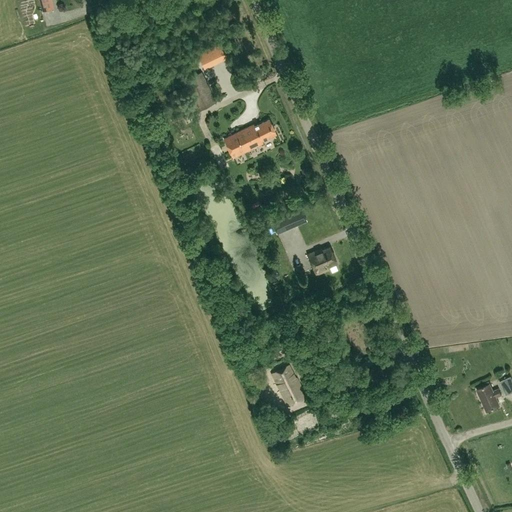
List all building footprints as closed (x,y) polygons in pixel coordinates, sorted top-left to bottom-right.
[(49,0),(38,0),(42,12),(52,9),(49,0)] [(202,72),(182,82),(196,112),(215,102),(202,72)] [(169,103),(186,95),(183,89),(166,96),(169,103)] [(178,120),(193,113),(188,103),(167,112),(171,120),(177,118),(178,120)] [(223,139),(233,158),(263,143),(262,141),(276,134),(269,119),(250,128),(249,126),(223,139)] [(194,173),(191,167),(183,171),(186,177),(194,173)] [(251,210),(260,204),(258,200),(249,206),(251,210)] [(277,234),(307,221),(302,209),(271,222),(277,234)] [(316,275),(326,270),(325,268),(337,263),(330,247),(318,252),(317,250),(307,254),(316,275)] [(313,329),(304,308),(289,314),(297,336),(313,329)] [(333,333),(327,320),(321,323),(328,336),(333,333)] [(362,361),(372,358),(370,353),(361,356),(362,361)] [(298,373),(305,370),(301,362),(294,365),(298,373)] [(295,379),(288,365),(271,374),(288,406),(305,397),(296,378),(295,379)] [(511,379),(511,376),(500,381),(506,395),(511,392),(511,379)] [(489,383),(477,389),(487,411),(499,405),(495,397),(501,394),(498,388),(493,391),(489,383)] [(286,418),(284,411),(270,416),(273,423),(286,418)] [(285,441),(279,427),(271,431),(277,444),(285,441)]
